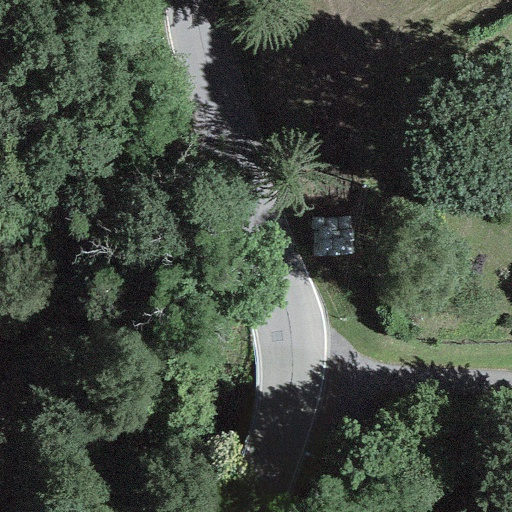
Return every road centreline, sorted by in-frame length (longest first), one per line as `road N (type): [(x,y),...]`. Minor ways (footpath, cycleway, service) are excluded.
road 1 (tertiary): [(194,0),(209,75),(287,326),(287,409),(253,511)]
road 2 (track): [(511,387),(292,372)]
